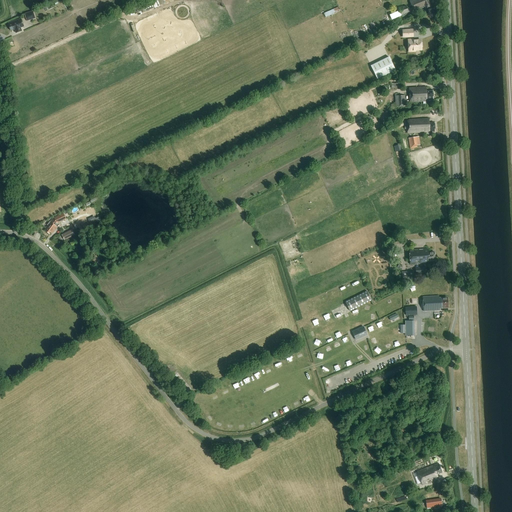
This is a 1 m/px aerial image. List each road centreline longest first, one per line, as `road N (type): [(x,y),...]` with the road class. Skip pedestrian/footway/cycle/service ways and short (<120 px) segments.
road 1 (unclassified): [(466,349),(432,355),(258,436),(207,436),(182,417),(48,251),(0,231)]
road 2 (secondary): [(466,349),(446,0)]
road 3 (secondary): [(475,511),(466,349)]
road 4 (track): [(0,77),(20,193),(18,233)]
road 5 (track): [(0,70),(122,15)]
road 6 (unclassified): [(511,127),(509,0)]
